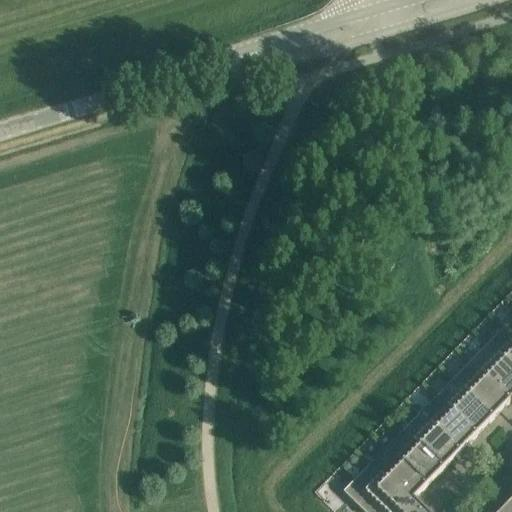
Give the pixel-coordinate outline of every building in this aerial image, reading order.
[(511,339),(504,332),(488,349),(511,372),(511,339)] [(476,438),(511,473),(511,350),(452,413),(476,438)] [(476,438),(452,413),(438,400),(421,417),(460,455),(476,438)] [(460,455),(421,417),(404,434),(443,472),(460,455)] [(443,472),(404,434),(388,451),(426,489),(443,472)] [(364,511),(419,511),(420,511),(412,503),(426,489),(388,451),(353,487),(354,488),(348,494),(359,504),(358,505),(364,511)] [(511,511),(511,503),(503,511),(511,511)]
